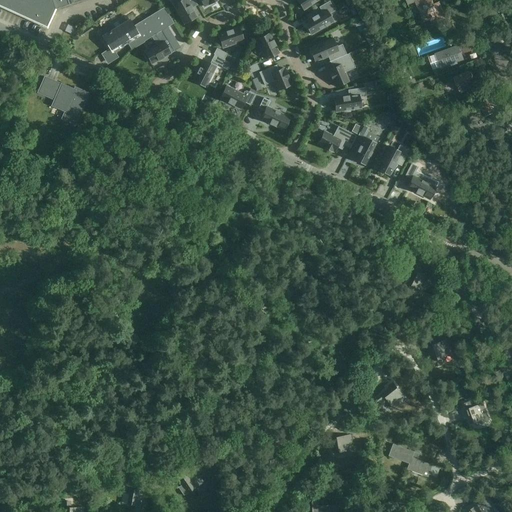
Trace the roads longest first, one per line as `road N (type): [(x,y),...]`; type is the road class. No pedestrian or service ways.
road 1 (unclassified): [(451,239),(285,157)]
road 2 (residential): [(269,0),(282,12),(310,100),(285,157)]
road 3 (unclassified): [(151,94),(0,27)]
road 4 (unclassified): [(285,157),(151,94)]
road 5 (residential): [(151,94),(210,24),(256,0)]
